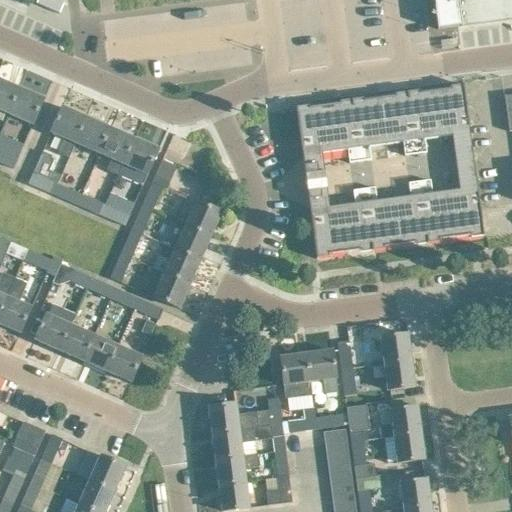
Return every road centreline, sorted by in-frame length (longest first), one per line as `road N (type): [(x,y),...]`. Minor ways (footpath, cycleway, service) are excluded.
road 1 (residential): [(215,102),(254,86),(511,54)]
road 2 (residential): [(215,102),(177,114),(0,39)]
road 3 (residential): [(232,288),(291,314),(424,295)]
road 4 (residential): [(232,288),(258,211),(215,102)]
road 5 (residential): [(170,430),(0,364)]
road 6 (residential): [(170,430),(232,288)]
